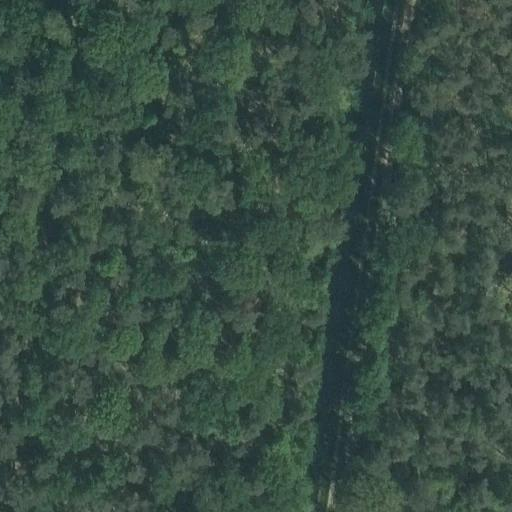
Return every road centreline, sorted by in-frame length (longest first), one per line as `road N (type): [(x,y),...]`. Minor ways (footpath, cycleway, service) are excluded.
road 1 (track): [(76,0),(11,511)]
road 2 (track): [(399,0),(336,511)]
